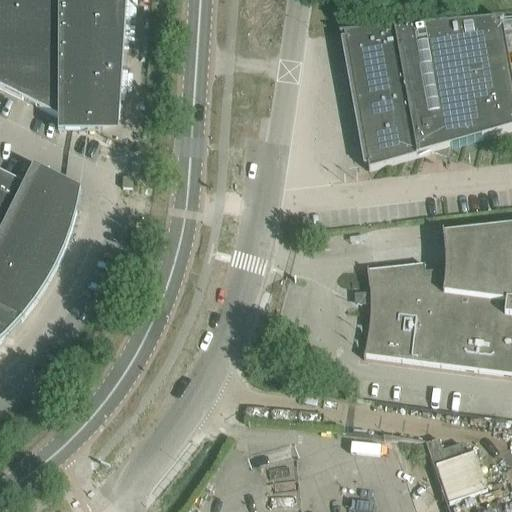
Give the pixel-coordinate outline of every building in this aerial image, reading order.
[(118,136),(127,0),(0,0),(0,89),(58,119),(58,136),(118,136)] [(511,85),(501,24),(344,35),(369,173),(436,154),(445,157),(448,150),(511,131),(511,85)] [(0,345),(1,344),(21,324),(36,306),(47,289),(56,272),(65,253),(71,234),(77,214),(81,193),(34,170),(25,187),(0,174),(0,345)] [(369,285),(370,296),(366,297),(366,306),(370,306),(369,333),(363,361),(365,362),(365,359),(511,378),(511,229),(444,237),(443,235),(442,235),(445,273),(426,275),(425,267),(369,274),(368,271),(367,272),(369,285)] [(443,454),(439,442),(426,447),(434,470),(436,469),(449,508),(488,494),(475,456),(464,459),(460,449),(443,454)]
